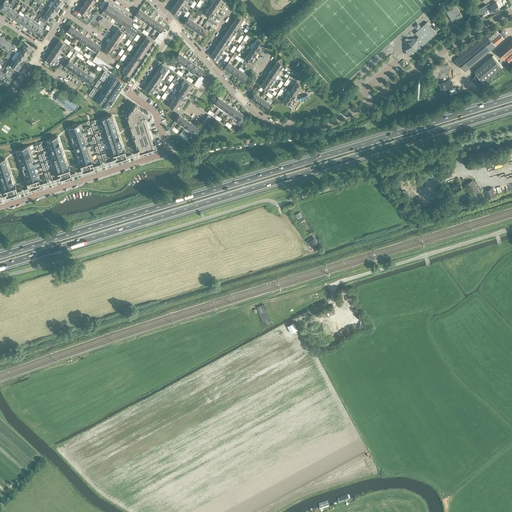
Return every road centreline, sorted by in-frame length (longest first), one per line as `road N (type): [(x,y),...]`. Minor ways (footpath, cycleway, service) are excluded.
road 1 (motorway): [(511,96),(0,255)]
road 2 (motorway): [(0,266),(511,109)]
road 3 (residential): [(0,206),(166,150),(154,112),(129,94),(175,25)]
road 4 (unclassified): [(267,199),(278,204),(511,133)]
road 5 (residential): [(511,10),(349,114),(288,125)]
road 6 (track): [(335,300),(338,283),(511,229)]
